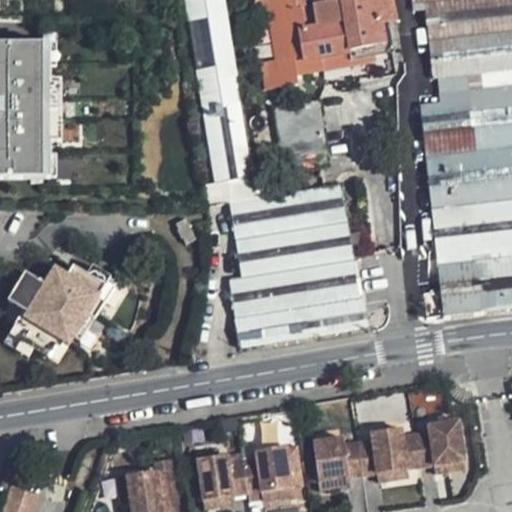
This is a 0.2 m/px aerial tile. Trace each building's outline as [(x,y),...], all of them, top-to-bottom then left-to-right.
[(185,0),(215,184),(281,173),(253,0),(185,0)] [(392,11),(390,0),(260,0),(262,6),(270,5),(277,52),(267,54),(270,80),(284,78),(283,73),(351,62),(349,50),(397,42),(394,25),(402,24),(399,10),(392,11)] [(511,0),(416,0),(417,6),(440,3),(449,79),(511,71),(511,0)] [(53,82),(53,42),(0,42),(0,179),(54,179),(54,144),(60,144),(59,82),(53,82)] [(511,308),(511,83),(452,90),(454,110),(429,113),(453,315),(511,308)] [(287,141),(325,136),(320,98),(281,104),(287,141)] [(349,186),(238,204),(250,278),(238,280),(250,349),(373,329),(349,186)] [(185,221),(175,226),(184,247),(195,241),(185,221)] [(98,301),(106,287),(87,276),(72,267),(65,279),(60,287),(47,279),(43,285),(25,274),(8,302),(23,311),(14,326),(28,334),(22,343),(34,351),(48,359),(55,348),(66,354),(74,359),(88,335),(81,330),(87,318),(95,323),(106,305),(98,301)] [(87,276),(106,287),(110,280),(92,268),(87,276)] [(60,287),(65,279),(52,271),(47,279),(60,287)] [(98,301),(106,305),(113,292),(106,287),(98,301)] [(81,330),(88,335),(95,323),(87,318),(81,330)] [(28,334),(14,326),(3,344),(28,359),(34,351),(22,343),(28,334)] [(55,348),(48,359),(59,365),(66,354),(55,348)] [(417,439),(422,471),(436,469),(437,478),(453,476),(452,467),(465,465),(460,426),(431,429),(432,437),(417,439)] [(359,447),(364,479),(378,477),(379,485),(395,483),(393,475),(408,473),(403,441),(402,434),(372,438),(373,445),(359,447)] [(422,471),(417,439),(403,441),(408,473),(422,471)] [(314,446),(319,485),(335,483),(336,492),(352,490),(351,480),(364,479),(359,447),(345,448),(344,442),(314,446)] [(289,452),(259,456),(259,464),(245,466),(250,498),(264,496),(265,504),(281,502),(280,494),(294,492),(289,452)] [(201,464),(206,503),(221,503),(222,510),(239,508),(237,499),(250,498),(245,466),(233,467),(232,460),(201,464)] [(32,511),(45,474),(17,464),(10,483),(0,511),(32,511)] [(129,481),(132,505),(133,511),(177,511),(171,465),(155,467),(156,477),(129,481)] [(453,476),(467,474),(465,465),(452,467),(453,476)] [(395,483),(409,481),(408,473),(393,475),(395,483)] [(132,505),(129,481),(119,482),(120,489),(122,506),(132,505)] [(320,494),(336,492),(335,483),(319,485),(320,494)] [(294,492),(280,494),(281,502),(295,500),(294,492)] [(221,503),(206,503),(207,511),(211,511),(222,510),(221,503)]
